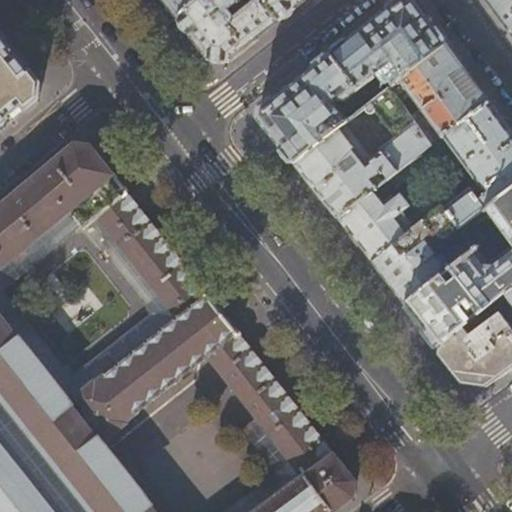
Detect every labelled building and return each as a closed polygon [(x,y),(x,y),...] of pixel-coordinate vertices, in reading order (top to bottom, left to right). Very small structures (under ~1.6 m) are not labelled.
[(170,6),(165,0),(149,0),(160,13),(170,6)] [(165,0),(170,6),(180,18),(202,0),(165,0)] [(304,0),(202,0),(180,18),(196,38),(213,59),(228,61),(304,0)] [(400,0),(365,28),(332,54),(359,89),(374,77),(377,69),(382,71),(382,72),(393,87),(447,44),(446,42),(445,40),(438,30),(436,28),(428,18),(416,2),(403,0),(400,0)] [(511,0),(489,0),(511,31),(511,0)] [(17,53),(0,31),(0,131),(5,127),(40,98),(41,83),(17,53)] [(447,44),(393,87),(391,89),(400,102),(405,98),(408,101),(414,97),(444,138),(445,137),(491,103),(471,76),(447,44)] [(359,89),(332,54),(304,77),(265,108),(262,123),(275,139),(283,149),(283,151),(291,161),(293,162),(295,164),(335,132),(348,122),(337,107),(336,107),(336,101),(344,101),(359,89)] [(391,89),(376,100),(371,104),(400,140),(418,126),(400,102),(391,89)] [(372,95),(367,99),(371,104),(376,100),(372,95)] [(367,108),(371,104),(367,99),(363,102),(367,108)] [(511,131),(491,103),(445,137),(475,178),(473,180),(471,187),(472,188),(457,200),(450,191),(440,199),(445,206),(461,228),(471,221),(488,208),(511,190),(511,131)] [(418,126),(400,140),(370,165),(378,174),(383,170),(390,179),(433,146),(418,126)] [(349,150),(335,132),(295,164),(315,190),(339,219),(375,190),(379,187),(372,179),(378,174),(370,165),(355,146),(349,150)] [(0,511),(332,511),(354,496),(356,481),(313,428),(239,334),(240,333),(207,292),(206,293),(186,268),(132,199),(91,147),(76,146),(0,209),(0,511)] [(375,190),(339,219),(354,238),(373,262),(425,222),(402,193),(395,198),(392,195),(384,201),(375,190)] [(511,190),(488,208),(511,240),(511,248),(490,265),(478,250),(486,240),(471,221),(461,228),(476,250),(407,305),(420,322),(428,331),(426,332),(437,346),(439,345),(441,347),(507,292),(511,288),(511,190)] [(445,206),(425,222),(373,262),(387,280),(407,305),(476,250),(461,228),(445,206)] [(511,369),(511,299),(507,292),(441,347),(449,358),(461,373),(501,378),(511,369)]
